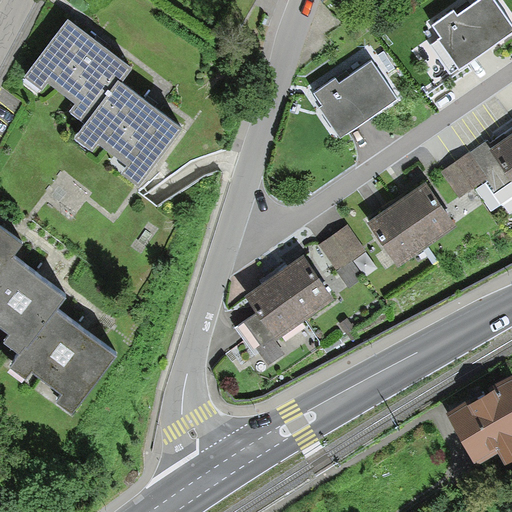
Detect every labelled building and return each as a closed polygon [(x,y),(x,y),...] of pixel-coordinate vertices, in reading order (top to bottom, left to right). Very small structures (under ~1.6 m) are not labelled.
[(511,25),(496,0),(472,0),(436,22),(465,71),(511,42),(511,25)] [(133,63),(67,18),(28,75),(94,120),(133,63)] [(371,48),(316,81),(346,130),(400,97),(371,48)] [(183,119),(124,79),(85,136),(144,176),(183,119)] [(464,195),(486,181),(501,204),(511,196),(511,134),(492,148),(487,141),(446,167),(464,195)] [(429,179),(368,220),(399,266),(460,226),(429,179)] [(0,278),(26,241),(0,222),(0,278)] [(348,223),(321,240),(340,268),(366,251),(348,223)] [(246,289),(260,311),(239,325),(252,345),(273,331),(278,338),(338,299),(306,250),(246,289)] [(77,296),(18,256),(0,281),(0,326),(38,352),(77,296)] [(125,353),(67,313),(28,370),(87,410),(125,353)] [(477,463),(507,447),(511,455),(511,377),(449,411),(477,463)]
